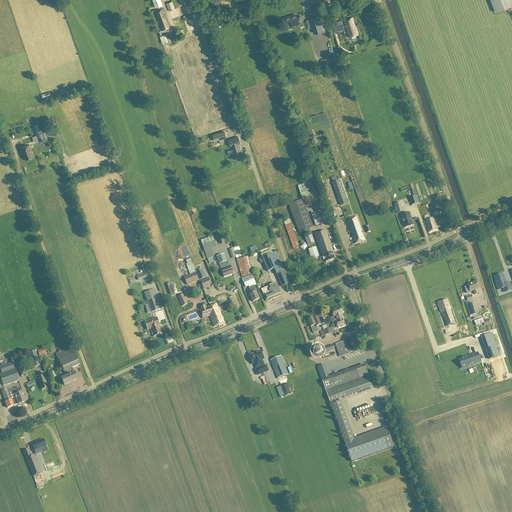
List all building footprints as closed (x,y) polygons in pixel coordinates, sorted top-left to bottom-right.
[(169,1),(168,0),(159,0),(161,3),(158,4),(161,11),(164,10),(165,14),(172,11),(173,14),(177,12),(175,7),(171,8),(170,5),(171,5),(169,0),(169,1)] [(511,0),(489,0),(495,13),(511,6),(511,0)] [(204,26),(198,9),(187,13),(193,30),(204,26)] [(292,28),(303,25),(302,20),(300,20),(300,17),(296,18),(296,15),(285,18),(287,26),(291,24),(292,28)] [(310,20),(314,32),(322,30),(318,17),(310,20)] [(352,18),(344,21),(349,38),(357,35),(355,27),(352,18)] [(331,24),(333,31),(335,30),(343,28),(341,21),(331,24)] [(40,123),(32,126),(38,142),(45,139),(40,123)] [(224,132),(212,136),(214,142),(226,138),(224,132)] [(230,147),(232,146),(234,154),(241,152),(238,144),(240,144),(238,137),(228,140),(230,147)] [(25,160),(33,158),(28,145),(20,148),(25,160)] [(344,201),(347,200),(340,180),(333,183),(336,193),(341,191),(344,201)] [(298,186),(302,198),(308,196),(311,204),(321,201),(314,181),(298,186)] [(419,203),(416,196),(408,199),(411,206),(419,203)] [(299,234),(313,228),(302,200),(288,206),(299,234)] [(358,205),(360,213),(368,211),(366,203),(358,205)] [(397,214),(403,212),(400,203),(394,205),(397,214)] [(311,214),(316,227),(326,223),(322,211),(311,214)] [(403,222),(405,228),(413,226),(411,219),(409,213),(400,216),(402,222),(403,222)] [(356,217),(346,220),(348,225),(349,226),(348,226),(351,234),(352,234),(353,236),(352,237),(354,244),(364,241),(362,233),(361,234),(360,231),(361,231),(357,220),(356,220),(356,219),(357,219),(356,218),(356,217)] [(433,218),(425,221),(428,233),(437,230),(433,218)] [(293,249),(299,248),(289,220),(284,222),(293,249)] [(322,257),(323,257),(325,263),(334,260),(331,253),(333,252),(325,231),(314,235),(322,257)] [(305,238),(307,246),(315,244),(312,237),(305,238)] [(316,248),(308,250),(312,261),(319,259),(316,248)] [(276,252),(272,254),(270,250),(261,255),(268,272),(274,269),(282,287),(289,284),(284,272),(276,252)] [(228,267),(227,262),(224,255),(216,257),(219,265),(223,277),(233,274),(231,267),(228,267)] [(248,257),(237,261),(242,278),(253,275),(248,257)] [(202,269),(196,272),(199,280),(205,278),(202,269)] [(137,281),(144,278),(141,273),(135,276),(137,281)] [(184,278),(187,286),(198,281),(195,273),(184,278)] [(496,282),(495,282),(498,290),(502,289),(504,293),(511,290),(510,284),(507,285),(505,280),(504,281),(502,274),(494,277),(496,282)] [(259,300),(253,286),(256,285),(252,276),(241,279),(246,289),(249,287),(249,288),(250,292),(252,291),(253,294),(250,295),(253,302),(259,300)] [(207,279),(200,281),(204,290),(210,287),(207,279)] [(174,287),(173,284),(171,285),(170,282),(166,283),(171,296),(174,294),(172,288),(174,287)] [(468,286),(470,292),(473,291),(475,295),(478,294),(477,290),(478,290),(475,283),(468,286)] [(261,290),(266,300),(280,294),(276,284),(261,290)] [(145,293),(152,312),(161,309),(154,290),(145,293)] [(187,304),(185,299),(183,294),(177,297),(182,307),(187,304)] [(450,307),(447,300),(437,303),(440,313),(441,313),(446,327),(455,324),(450,310),(450,307)] [(210,307),(206,308),(205,304),(199,306),(201,310),(200,311),(203,319),(210,316),(215,327),(218,326),(214,315),(214,316),(210,307)] [(216,304),(210,307),(214,316),(214,315),(218,326),(224,323),(216,304)] [(472,312),(469,304),(466,305),(470,316),(475,315),(474,311),(472,312)] [(340,308),(332,311),(334,317),(336,317),(337,322),(335,322),(337,328),(344,326),(340,315),(342,315),(340,308)] [(462,334),(470,331),(465,316),(460,318),(461,322),(458,323),(462,334)] [(308,320),(309,324),(308,324),(310,327),(311,327),(313,334),(318,332),(317,327),(321,325),(318,317),(313,319),(313,318),(308,320)] [(159,326),(157,318),(144,322),(145,324),(144,324),(145,327),(146,327),(147,330),(151,329),(152,333),(151,334),(152,336),(153,336),(153,337),(161,334),(158,326),(159,326)] [(436,345),(443,343),(437,320),(430,322),(436,345)] [(325,336),(332,333),(330,328),(327,330),(326,326),(322,327),(325,336)] [(448,340),(457,339),(457,331),(447,332),(448,340)] [(492,334),(481,338),(489,360),(499,356),(492,334)] [(464,342),(452,346),(454,352),(482,345),(480,336),(463,341),(464,342)] [(321,356),(322,353),(322,354),(334,350),(332,345),(321,349),(321,350),(318,349),(315,350),(313,353),(314,356),(317,357),(321,356)] [(66,376),(74,373),(72,368),(79,365),(74,353),(72,354),(70,349),(56,355),(63,372),(64,372),(66,376)] [(28,353),(33,368),(40,366),(35,351),(28,353)] [(256,352),(254,352),(261,368),(264,367),(262,360),(264,359),(260,351),(256,353),(256,352)] [(261,368),(254,352),(253,353),(253,354),(249,356),(252,364),(254,363),(257,370),(261,368)] [(469,357),(458,361),(460,367),(461,369),(466,368),(473,365),(472,364),(475,363),(475,364),(480,363),(477,354),(472,356),(473,357),(470,358),(469,357)] [(289,372),(297,369),(292,355),(284,358),(289,372)] [(288,375),(281,357),(271,362),(278,379),(288,375)] [(12,364),(0,368),(0,369),(2,374),(14,370),(12,364)] [(331,405),(336,403),(335,401),(372,388),(365,367),(356,370),(356,369),(328,380),(323,366),(317,368),(326,391),(330,405),(331,405)] [(0,386),(5,402),(7,408),(26,402),(25,399),(26,399),(25,396),(24,396),(22,392),(21,393),(19,389),(14,391),(16,395),(14,395),(15,398),(11,400),(6,386),(19,382),(15,370),(0,375),(0,386)] [(37,378),(41,390),(48,388),(44,376),(42,373),(38,374),(39,378),(37,378)] [(74,373),(66,376),(61,379),(64,386),(77,380),(74,373)] [(249,386),(252,395),(262,392),(258,383),(254,384),(252,379),(247,381),(249,386)] [(280,387),(284,396),(292,392),(288,383),(280,387)] [(354,439),(341,401),(336,403),(331,405),(351,462),(394,447),(387,427),(354,439)] [(41,450),(47,448),(44,440),(32,444),(34,450),(36,454),(41,452),(41,450)] [(28,449),(23,452),(26,459),(31,457),(28,449)] [(33,457),(26,459),(33,476),(40,474),(33,457)]
